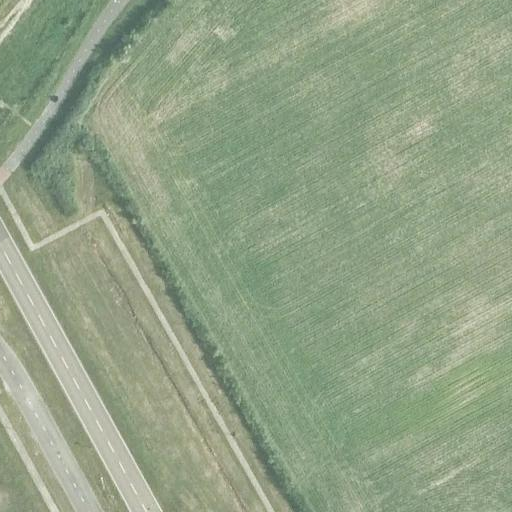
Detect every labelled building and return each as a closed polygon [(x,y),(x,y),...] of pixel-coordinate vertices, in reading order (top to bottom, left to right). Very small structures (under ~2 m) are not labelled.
[(206,0),(172,0),(167,3),(177,21),(208,4),(206,0)] [(285,0),(265,0),(277,21),(293,12),(292,9),(291,9),(285,0)] [(285,0),(291,9),(292,9),(308,0),(285,0)] [(208,4),(177,21),(187,39),(218,22),(208,4)] [(140,7),(128,14),(133,22),(144,16),(140,7)] [(431,9),(412,19),(429,50),(448,40),(431,9)] [(144,16),(133,22),(137,30),(149,24),(144,16)] [(412,19),(395,29),(412,60),(429,50),(412,19)] [(218,22),(187,39),(197,57),(228,40),(218,22)] [(395,29),(377,38),(394,70),(412,60),(395,29)] [(377,38),(359,48),(376,79),(394,70),(377,38)] [(228,40),(197,57),(206,75),(238,58),(228,40)] [(159,43),(148,49),(152,58),(164,51),(159,43)] [(359,48),(341,58),(358,89),(376,79),(359,48)] [(164,51),(152,58),(157,66),(168,60),(164,51)] [(133,52),(115,62),(132,93),(150,83),(133,52)] [(238,58),(206,75),(216,93),(248,76),(238,58)] [(324,67),(323,68),(340,99),(358,89),(341,58),(324,67)] [(115,62),(97,72),(114,103),(132,93),(115,62)] [(322,65),(306,74),(324,108),(340,99),(323,68),(324,67),(322,65)] [(449,66),(441,70),(447,82),(455,77),(449,66)] [(97,72),(79,82),(96,113),(114,103),(97,72)] [(431,76),(423,80),(429,92),(437,87),(431,76)] [(179,79),(167,85),(172,93),(183,87),(179,79)] [(423,80),(414,85),(421,96),(429,92),(423,80)] [(79,82),(61,91),(78,123),(96,113),(79,82)] [(458,82),(450,87),(456,98),(465,94),(458,82)] [(183,87),(172,93),(176,102),(188,95),(183,87)] [(61,91),(43,101),(60,132),(78,123),(61,91)] [(440,92),(432,97),(438,108),(446,104),(440,92)] [(395,95),(387,100),(393,111),(401,107),(395,95)] [(432,97),(424,101),(430,113),(438,108),(432,97)] [(387,100),(379,104),(385,116),(393,111),(387,100)] [(43,101),(25,111),(42,142),(60,132),(43,101)] [(486,109),(467,119),(484,150),(503,140),(486,109)] [(153,112),(145,116),(151,128),(159,123),(153,112)] [(404,112),(396,116),(402,128),(411,123),(404,112)] [(359,115),(351,119),(357,131),(366,126),(359,115)] [(145,116),(136,121),(143,132),(151,128),(145,116)] [(396,116),(388,121),(394,132),(402,128),(396,116)] [(351,119),(343,124),(349,135),(357,131),(351,119)] [(467,119),(449,129),(466,160),(484,150),(467,119)] [(449,129),(431,138),(448,170),(466,160),(449,129)] [(117,131),(109,136),(115,147),(123,143),(117,131)] [(368,131),(360,136),(366,147),(375,143),(368,131)] [(109,136),(100,140),(107,152),(115,147),(109,136)] [(360,136),(352,140),(358,152),(366,147),(360,136)] [(431,138),(413,148),(430,179),(448,170),(431,138)] [(413,148),(395,158),(413,189),(430,179),(413,148)] [(81,151),(73,155),(79,167),(87,162),(81,151)] [(73,155),(65,160),(71,171),(79,167),(73,155)] [(395,158),(378,168),(395,199),(413,189),(395,158)] [(378,168),(362,176),(380,210),(397,201),(395,199),(378,168)] [(138,179),(127,185),(131,193),(142,187),(138,179)] [(105,184),(74,201),(84,219),(115,202),(105,184)] [(142,187),(131,193),(136,202),(147,195),(142,187)] [(115,202),(84,219),(94,237),(125,220),(115,202)] [(158,215),(146,221),(151,229),(162,223),(158,215)] [(125,220),(94,237),(103,255),(135,238),(125,220)] [(162,223),(151,229),(155,237),(167,231),(162,223)] [(135,238),(103,255),(113,273),(144,256),(135,238)] [(511,243),(510,239),(492,249),(509,280),(511,278),(511,243)] [(492,249),(474,259),(491,290),(509,280),(492,249)] [(177,250),(166,257),(170,265),(182,259),(177,250)] [(144,256),(113,273),(123,291),(154,274),(144,256)] [(182,259),(170,265),(175,273),(186,267),(182,259)] [(474,259),(456,268),(473,300),(491,290),(474,259)] [(439,278),(438,278),(455,309),(473,300),(456,268),(439,278)] [(154,274),(123,291),(133,309),(164,292),(154,274)] [(437,275),(421,284),(439,318),(455,309),(438,278),(439,278),(437,275)] [(164,292),(133,309),(143,327),(174,309),(164,292)] [(206,304),(195,310),(200,319),(211,312),(206,304)] [(511,308),(510,306),(502,310),(508,322),(511,319),(511,308)] [(174,309),(143,327),(152,344),(184,327),(174,309)] [(502,310),(494,315),(500,326),(508,322),(502,310)] [(211,312),(200,319),(204,327),(215,321),(211,312)] [(474,325),(466,330),(472,341),(481,337),(474,325)] [(184,327),(152,344),(162,363),(194,346),(184,327)] [(511,333),(509,328),(501,333),(507,344),(511,341),(511,333)] [(466,330),(458,334),(464,346),(472,341),(466,330)] [(484,342),(475,347),(482,358),(490,353),(484,342)] [(475,347),(467,351),(473,362),(482,358),(475,347)] [(511,373),(510,369),(493,378),(510,410),(510,409),(511,408),(511,373)] [(493,378),(477,387),(495,421),(511,412),(510,409),(510,410),(493,378)] [(252,387),(241,394),(245,402),(256,396),(252,387)] [(219,392),(188,409),(198,428),(229,411),(219,392)] [(256,396),(245,402),(250,410),(261,404),(256,396)] [(229,411),(198,428),(208,446),(239,428),(229,411)] [(271,423),(260,429),(265,438),(276,431),(271,423)] [(239,428),(208,446),(217,463),(249,446),(239,428)] [(276,431),(265,438),(269,446),(280,440),(276,431)] [(249,446),(217,463),(227,481),(258,464),(249,446)] [(291,459),(280,465),(284,473),(296,467),(291,459)] [(258,464),(227,481),(237,499),(268,482),(258,464)] [(296,467),(284,473),(289,482),(300,475),(296,467)] [(268,482),(237,499),(243,511),(256,511),(278,500),(268,482)] [(284,511),(278,500),(256,511),(284,511)]
